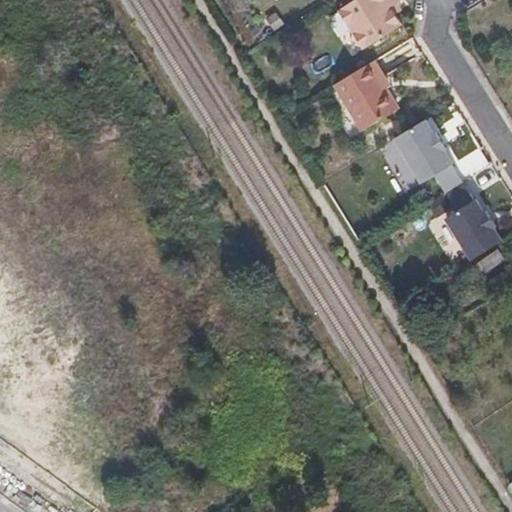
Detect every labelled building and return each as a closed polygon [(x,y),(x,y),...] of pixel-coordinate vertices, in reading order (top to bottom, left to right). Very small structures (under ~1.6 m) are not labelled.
[(337,0),(366,46),(402,24),(396,13),(391,4),(397,0),(337,0)] [(403,9),(397,0),(391,4),(396,13),(403,9)] [(375,59),(337,81),(364,128),(399,108),(386,86),(381,78),(385,76),(375,59)] [(389,84),(385,76),(381,78),(386,86),(389,84)] [(429,117),(395,137),(422,183),(456,163),(429,117)] [(110,225),(51,123),(0,153),(0,428),(18,460),(169,365),(194,349),(136,253),(35,315),(20,280),(110,225)] [(500,239),(472,197),(440,218),(469,260),(500,239)]
